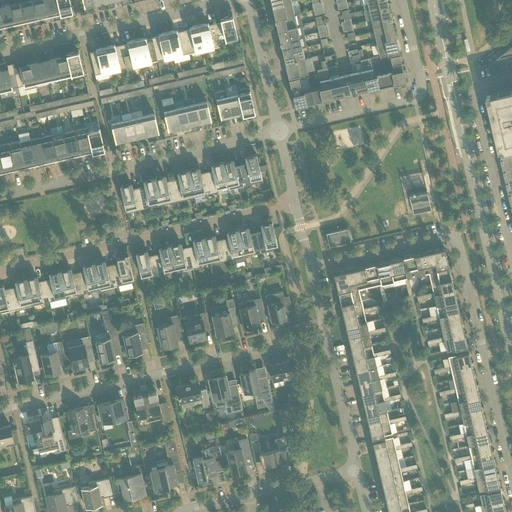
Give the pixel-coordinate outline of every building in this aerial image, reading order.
[(19,0),(10,0),(9,0),(10,4),(10,6),(14,24),(21,22),(25,21),(25,20),(24,19),(20,2),(19,0)] [(19,0),(20,2),(24,19),(25,20),(25,21),(29,20),(37,18),(32,0),(19,0)] [(44,0),(32,0),(37,18),(44,17),(48,16),(48,15),(48,14),(44,0)] [(44,0),(48,14),(48,15),(48,16),(52,15),(58,14),(60,13),(56,0),(44,0)] [(69,0),(56,0),(60,13),(60,15),(68,13),(68,11),(72,10),(69,0)] [(363,5),(364,10),(388,4),(386,0),(366,0),(367,4),(363,5)] [(271,6),(274,19),(294,14),(291,1),(271,6)] [(10,4),(0,6),(0,9),(3,24),(4,25),(4,26),(8,25),(14,24),(10,6),(10,4)] [(388,4),(364,10),(363,10),(366,21),(371,20),(390,15),(388,4)] [(297,25),(301,24),(299,13),(294,14),(274,19),(277,30),(297,25)] [(371,20),(373,31),(393,26),(390,15),(371,20)] [(221,22),(215,23),(220,46),(218,36),(223,34),(225,40),(237,37),(233,17),(232,16),(228,16),(228,17),(220,18),(221,22)] [(198,23),(198,24),(204,49),(220,46),(215,23),(208,25),(205,26),(205,24),(199,25),(198,23)] [(190,29),(183,30),(189,53),(204,49),(198,24),(198,25),(192,26),(193,28),(190,29)] [(297,25),(277,30),(280,41),(299,36),(304,35),(301,24),(297,25)] [(373,31),(376,42),(395,37),(393,26),(373,31)] [(167,31),(173,57),(174,63),(190,59),(189,53),(183,30),(177,32),(174,33),(173,31),(168,32),(167,31)] [(158,36),(152,38),(157,60),(173,57),(167,31),(167,32),(161,34),(162,35),(158,36)] [(299,36),(280,41),(282,52),(302,47),(307,46),(304,35),(299,36)] [(395,37),(376,42),(379,55),(399,51),(395,37)] [(127,43),(121,45),(126,68),(142,64),(136,38),(136,39),(130,41),(130,43),(127,43)] [(136,38),(142,64),(157,60),(152,38),(146,39),(143,40),(142,38),(136,39),(136,38)] [(96,51),(89,52),(95,75),(111,71),(105,45),(104,45),(105,47),(99,48),(99,50),(96,51)] [(105,45),(111,71),(126,68),(121,45),(115,46),(112,47),(111,45),(105,46),(105,45)] [(497,58),(497,59),(511,55),(511,45),(498,58),(497,58)] [(282,52),(285,63),(304,58),(302,47),(282,52)] [(74,52),(66,54),(67,58),(71,75),(71,76),(83,73),(79,53),(78,51),(74,52)] [(393,71),(383,73),(386,86),(406,81),(399,54),(390,56),(393,71)] [(55,57),(55,58),(59,78),(69,76),(71,75),(67,58),(61,59),(60,57),(55,58),(55,57)] [(360,60),(362,71),(367,90),(386,86),(383,73),(374,75),(370,57),(360,60)] [(50,62),(44,63),(48,80),(59,78),(55,58),(50,59),(50,62)] [(304,58),(285,63),(288,77),(307,72),(304,58)] [(32,63),(31,63),(36,84),(37,87),(36,83),(48,80),(44,63),(37,65),(37,62),(32,64),(32,63)] [(21,72),(15,74),(18,87),(24,86),(25,90),(37,87),(36,84),(31,63),(31,64),(26,65),(27,67),(20,69),(21,72)] [(322,69),(322,68),(317,70),(321,87),(311,90),(314,102),(333,98),(328,74),(326,68),(322,69)] [(0,91),(18,87),(15,74),(9,75),(8,72),(1,73),(1,71),(0,70),(0,91)] [(340,76),(339,71),(328,74),(333,98),(350,94),(346,75),(340,76)] [(362,71),(351,73),(346,75),(350,94),(367,90),(362,71)] [(314,102),(311,90),(301,92),(298,77),(288,79),(295,107),(314,102)] [(511,89),(490,95),(502,149),(503,152),(511,149),(511,119),(506,121),(505,116),(511,114),(511,89)] [(226,90),(215,92),(215,93),(216,99),(221,119),(228,117),(231,116),(232,116),(231,115),(231,114),(227,97),(226,93),(226,91),(226,90)] [(237,90),(226,93),(227,97),(231,114),(231,115),(232,116),(235,115),(236,115),(242,114),(242,115),(243,115),(238,94),(237,90)] [(238,94),(243,115),(250,114),(251,114),(254,113),(255,113),(255,112),(254,111),(250,91),(242,93),(238,94)] [(206,102),(196,104),(200,121),(200,123),(204,123),(204,122),(211,121),(206,102)] [(173,103),(162,105),(164,111),(168,131),(175,129),(179,128),(179,127),(179,126),(175,109),(173,103)] [(196,104),(185,106),(190,126),(196,124),(200,123),(200,121),(196,104)] [(185,106),(175,109),(179,126),(179,127),(179,128),(183,127),(190,126),(185,106)] [(154,114),(143,116),(147,135),(158,133),(154,114)] [(143,116),(132,119),(137,138),(147,135),(143,116)] [(132,119),(122,121),(126,140),(137,138),(132,119)] [(126,140),(122,121),(111,123),(116,143),(126,140)] [(86,128),(75,131),(80,152),(80,153),(80,154),(84,153),(91,151),(92,153),(87,131),(86,128)] [(99,128),(87,131),(92,153),(100,151),(104,150),(104,148),(99,128)] [(29,131),(19,133),(20,141),(30,139),(29,131)] [(63,133),(68,157),(76,155),(80,154),(75,131),(74,131),(63,133)] [(63,133),(51,136),(56,157),(57,158),(57,159),(60,158),(61,158),(68,157),(63,133)] [(51,135),(41,137),(42,142),(46,162),(53,160),(56,159),(57,159),(57,158),(56,157),(51,136),(51,135)] [(41,137),(30,140),(36,164),(46,162),(42,142),(41,137)] [(30,140),(20,142),(21,147),(25,167),(36,164),(30,140)] [(19,141),(9,143),(14,167),(18,166),(18,168),(19,168),(25,167),(21,147),(20,142),(19,141)] [(9,143),(0,145),(0,158),(3,172),(11,170),(10,168),(14,167),(9,143)] [(511,153),(501,156),(504,168),(511,166),(511,153)] [(246,163),(240,164),(245,185),(262,181),(260,171),(268,170),(266,164),(259,166),(256,154),(248,156),(244,157),(246,163)] [(229,160),(222,162),(227,186),(228,189),(245,185),(240,164),(234,165),(233,160),(229,160)] [(212,170),(206,172),(211,193),(218,192),(217,188),(227,186),(222,162),(214,164),(210,165),(212,170)] [(195,168),(188,170),(194,197),(211,193),(206,172),(200,173),(199,167),(195,168)] [(178,178),(172,180),(177,201),(194,197),(188,170),(180,172),(177,173),(178,178)] [(430,205),(422,172),(400,177),(408,215),(431,209),(430,205)] [(161,176),(154,178),(160,205),(177,201),(172,180),(166,181),(165,175),(161,176)] [(144,186),(138,187),(143,209),(160,205),(154,178),(146,180),(143,180),(144,186)] [(127,184),(120,186),(126,213),(143,209),(138,187),(132,189),(131,183),(127,184)] [(261,230),(255,231),(261,253),(278,249),(273,229),(273,227),(272,221),(271,222),(264,223),(260,224),(261,230)] [(245,228),(237,229),(243,253),(244,261),(255,258),(254,254),(261,253),(255,231),(250,232),(248,227),(245,228)] [(326,233),(329,246),(350,241),(347,228),(326,233)] [(227,238),(222,239),(227,261),(233,259),(234,263),(244,261),(243,253),(237,229),(230,231),(226,232),(227,238)] [(211,235),(203,237),(209,261),(219,258),(220,262),(227,261),(222,239),(216,240),(214,235),(211,235)] [(193,245),(188,247),(193,268),(199,267),(198,263),(209,261),(203,237),(196,239),(192,240),(193,245)] [(177,243),(169,245),(175,268),(176,272),(193,268),(188,247),(182,248),(181,242),(177,243)] [(160,253),(154,255),(159,276),(165,275),(164,271),(175,268),(169,245),(162,247),(158,248),(160,253)] [(432,251),(435,263),(436,269),(448,266),(444,248),(432,251)] [(143,251),(135,253),(141,276),(151,274),(152,278),(159,276),(154,255),(148,256),(147,250),(143,251)] [(432,251),(414,255),(417,267),(423,265),(435,263),(432,251)] [(117,263),(112,264),(117,286),(134,282),(128,255),(127,255),(120,256),(116,257),(117,263)] [(414,255),(401,258),(406,278),(404,279),(406,286),(410,285),(408,278),(425,274),(423,265),(417,267),(414,255)] [(401,258),(389,261),(393,281),(404,279),(406,278),(401,258)] [(101,261),(93,263),(100,290),(117,286),(112,264),(106,266),(104,260),(101,261)] [(389,261),(376,264),(381,284),(383,284),(393,281),(389,261)] [(83,271),(78,272),(83,294),(100,290),(93,263),(86,264),(82,265),(83,271)] [(435,263),(423,265),(425,274),(428,273),(431,283),(451,279),(448,266),(436,269),(435,263)] [(360,280),(362,288),(379,285),(380,292),(384,291),(383,284),(381,284),(376,264),(363,267),(366,279),(360,280)] [(363,267),(345,271),(348,283),(360,280),(366,279),(363,267)] [(67,269),(59,270),(65,294),(75,291),(76,295),(83,294),(78,272),(72,273),(71,268),(67,269)] [(50,279),(44,280),(49,302),(66,298),(65,294),(59,270),(52,272),(48,273),(50,279)] [(333,273),(337,291),(349,289),(348,283),(345,271),(333,273)] [(33,277),(26,278),(31,302),(32,306),(42,303),(49,302),(44,280),(38,281),(37,276),(33,277)] [(16,286),(10,288),(15,309),(32,306),(31,302),(26,278),(18,280),(14,281),(16,286)] [(451,279),(431,283),(433,293),(425,294),(426,298),(434,296),(433,294),(454,290),(451,279)] [(349,289),(337,291),(340,304),(361,299),(367,298),(365,288),(362,288),(360,280),(348,283),(349,289)] [(0,284),(0,312),(15,309),(10,288),(4,289),(3,284),(0,284)] [(456,301),(454,290),(433,294),(434,296),(436,306),(456,301)] [(190,291),(178,294),(179,301),(192,298),(190,291)] [(292,311),(289,296),(284,297),(282,291),(265,295),(271,322),(286,319),(284,313),(292,311)] [(248,306),(239,308),(244,328),(246,328),(247,330),(252,329),(252,327),(256,326),(260,325),(259,319),(265,317),(260,298),(247,301),(248,306)] [(340,304),(343,315),(363,311),(363,309),(361,299),(340,304)] [(436,306),(428,308),(430,317),(431,321),(439,319),(438,317),(459,312),(456,301),(436,306)] [(228,312),(212,315),(217,335),(221,334),(222,336),(229,334),(234,333),(233,329),(232,325),(238,324),(237,322),(236,316),(234,306),(227,308),(228,312)] [(343,315),(345,326),(366,322),(364,313),(372,311),(371,307),(363,309),(363,311),(343,315)] [(107,338),(95,340),(100,362),(115,358),(114,355),(113,350),(120,348),(116,331),(116,329),(112,314),(112,310),(111,309),(101,312),(101,313),(105,331),(107,338)] [(193,320),(185,322),(189,341),(195,340),(202,338),(207,337),(205,331),(210,330),(206,312),(192,315),(193,320)] [(461,323),(459,312),(438,317),(439,319),(441,328),(461,323)] [(175,335),(183,334),(178,314),(167,317),(169,323),(157,326),(162,347),(177,344),(175,335)] [(140,344),(148,342),(143,322),(133,325),(134,331),(122,334),(127,355),(126,355),(126,356),(142,352),(140,344)] [(345,326),(348,338),(369,333),(368,331),(366,322),(345,326)] [(464,334),(461,323),(441,328),(443,337),(435,339),(436,343),(444,341),(444,339),(464,334)] [(348,338),(351,349),(371,344),(369,335),(377,333),(376,329),(368,331),(369,333),(348,338)] [(467,346),(464,334),(444,339),(444,341),(446,350),(467,346)] [(74,368),(84,365),(88,364),(87,357),(94,356),(89,336),(83,337),(85,343),(69,346),(71,358),(70,359),(72,366),(73,366),(74,368)] [(32,371),(39,370),(32,340),(25,341),(27,346),(24,347),(26,354),(13,357),(18,381),(20,380),(21,382),(27,380),(27,379),(34,377),(32,371)] [(48,352),(41,354),(45,374),(48,374),(48,375),(53,374),(53,372),(57,372),(61,371),(61,369),(60,365),(66,363),(63,348),(61,341),(48,344),(47,346),(48,352)] [(351,349),(353,360),(374,355),(373,353),(371,344),(351,349)] [(374,355),(353,360),(356,371),(376,366),(381,365),(379,356),(382,355),(381,351),(373,353),(374,355)] [(450,368),(471,363),(468,352),(448,356),(450,366),(442,368),(443,372),(451,370),(450,368)] [(288,360),(269,365),(273,381),(283,379),(284,385),(290,384),(292,393),(292,394),(299,394),(300,382),(301,381),(300,381),(300,379),(296,365),(290,366),(288,360)] [(453,379),(473,374),(471,363),(450,368),(451,370),(453,379)] [(356,371),(358,382),(379,377),(378,375),(376,366),(356,371)] [(257,378),(255,368),(249,369),(248,368),(241,369),(242,373),(239,373),(244,393),(253,391),(253,393),(255,392),(257,399),(262,398),(270,412),(274,410),(266,376),(257,378)] [(379,377),(358,382),(361,393),(381,388),(386,387),(384,378),(387,377),(386,373),(378,375),(379,377)] [(227,386),(225,376),(225,375),(219,376),(218,374),(210,376),(211,378),(209,379),(213,400),(224,397),(226,407),(230,406),(231,411),(242,409),(236,384),(227,386)] [(455,390),(476,385),(473,374),(453,379),(455,388),(447,390),(448,394),(456,392),(455,390)] [(185,384),(176,386),(179,402),(182,402),(182,406),(184,407),(193,405),(194,403),(193,399),(201,397),(203,407),(210,406),(206,389),(200,390),(199,386),(199,385),(198,381),(189,383),(189,382),(188,382),(189,383),(185,384),(185,382),(184,383),(185,384)] [(458,401),(478,396),(476,385),(455,390),(456,392),(458,401)] [(361,393),(363,404),(384,399),(383,397),(381,388),(361,393)] [(156,391),(148,393),(147,393),(147,394),(142,395),(142,394),(133,396),(138,417),(160,412),(162,422),(170,420),(168,412),(166,402),(165,402),(166,402),(159,404),(156,391)] [(363,404),(366,415),(386,411),(384,401),(392,400),(392,396),(383,397),(384,399),(363,404)] [(478,396),(458,401),(460,410),(452,412),(453,416),(461,414),(461,412),(481,407),(478,396)] [(123,398),(114,401),(98,404),(102,423),(111,421),(112,424),(120,423),(119,418),(121,417),(121,419),(127,417),(125,409),(123,410),(122,408),(125,407),(123,398)] [(277,410),(281,426),(292,424),(288,407),(277,410)] [(463,423),(484,419),(481,407),(461,412),(461,414),(463,423)] [(79,433),(83,435),(87,435),(89,434),(90,434),(89,431),(96,429),(93,413),(85,415),(84,408),(83,408),(83,409),(77,411),(77,410),(78,410),(77,409),(67,411),(71,431),(78,429),(79,433)] [(366,415),(369,426),(389,422),(389,420),(386,411),(366,415)] [(266,413),(253,415),(254,424),(267,422),(266,413)] [(52,420),(52,417),(46,419),(40,420),(39,418),(28,420),(30,430),(36,428),(38,436),(41,435),(43,444),(57,441),(60,452),(67,450),(58,416),(58,419),(52,420)] [(389,422),(369,426),(371,438),(392,433),(390,424),(398,422),(397,418),(389,420),(389,422)] [(466,434),(486,430),(484,419),(463,423),(465,432),(457,434),(458,438),(466,436),(466,434)] [(128,434),(136,432),(133,420),(127,421),(129,430),(128,430),(128,434)] [(20,443),(16,429),(11,431),(9,425),(0,426),(0,443),(5,442),(6,446),(20,443)] [(468,446),(489,441),(486,430),(466,434),(466,436),(468,446)] [(181,470),(177,452),(174,436),(163,438),(166,455),(167,455),(169,464),(164,465),(165,467),(156,469),(156,467),(151,468),(152,470),(150,470),(155,492),(166,489),(165,484),(168,483),(168,486),(178,483),(175,472),(181,470)] [(277,448),(259,452),(262,467),(263,466),(264,466),(285,461),(289,461),(288,456),(290,456),(290,455),(286,436),(274,439),(277,448)] [(372,441),(375,452),(395,448),(395,446),(392,436),(372,441)] [(235,442),(234,443),(234,444),(233,444),(233,445),(233,446),(234,449),(226,451),(232,474),(246,471),(242,455),(250,453),(247,438),(237,440),(235,441),(235,442)] [(471,457),(491,452),(489,441),(468,446),(470,455),(462,456),(463,460),(471,459),(471,457)] [(375,452),(377,464),(398,459),(395,450),(404,448),(403,444),(395,446),(395,448),(375,452)] [(213,472),(224,469),(219,445),(207,448),(209,457),(203,459),(202,456),(192,458),(198,482),(207,480),(207,477),(214,475),(213,472)] [(473,468),(494,463),(491,452),(471,457),(471,459),(473,468)] [(377,464),(380,475),(400,470),(400,468),(398,459),(377,464)] [(473,468),(465,470),(467,479),(468,483),(476,481),(476,479),(496,474),(494,463),(473,468)] [(115,478),(117,486),(118,492),(122,491),(124,499),(136,496),(134,491),(149,487),(146,476),(144,477),(141,464),(131,467),(132,474),(115,478)] [(380,475),(382,486),(403,481),(401,472),(409,470),(408,466),(400,468),(400,470),(380,475)] [(476,479),(476,481),(479,490),(499,486),(496,474),(476,479)] [(89,486),(81,488),(84,499),(86,508),(88,507),(90,507),(91,509),(98,507),(98,506),(97,505),(102,504),(100,497),(103,497),(103,498),(114,495),(110,478),(88,482),(89,486)] [(382,486),(385,497),(405,492),(405,490),(403,481),(382,486)] [(54,494),(46,496),(49,507),(49,511),(66,511),(65,505),(68,505),(68,506),(79,503),(75,485),(53,491),(54,494)] [(385,497),(387,508),(408,503),(406,494),(414,492),(413,488),(405,490),(405,492),(385,497)] [(482,505),(502,500),(500,489),(479,493),(482,505)] [(13,504),(5,505),(6,511),(35,511),(32,495),(12,500),(13,504)] [(482,505),(474,507),(475,511),(501,511),(505,511),(502,500),(482,505)] [(387,508),(388,511),(409,511),(408,503),(387,508)]
